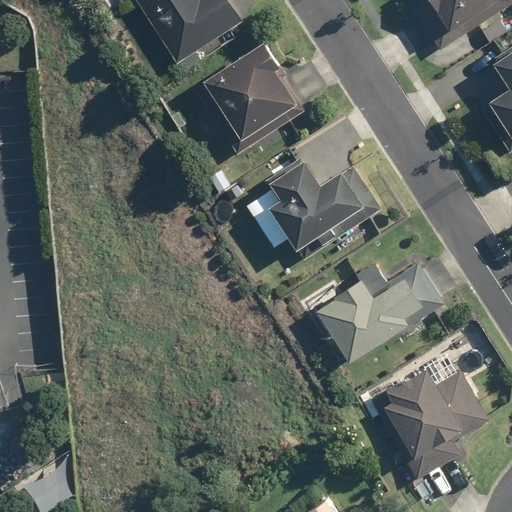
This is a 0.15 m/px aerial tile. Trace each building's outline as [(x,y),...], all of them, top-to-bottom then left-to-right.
[(144,0),(182,58),(250,13),(241,0),(144,0)] [(411,0),(447,48),(468,33),(464,28),(501,0),(411,0)] [(285,66),(294,60),(277,35),(201,87),(246,153),(261,142),(257,135),(308,100),(285,66)] [(511,51),(503,58),(511,70),(511,86),(485,106),(511,141),(511,143),(511,51)] [(250,202),(278,246),(297,235),(304,245),(381,196),(359,161),(330,180),(315,156),(274,182),(276,186),(250,202)] [(437,298),(441,305),(453,297),(420,257),(382,289),(369,273),(327,309),(360,358),(423,317),(418,310),(437,298)] [(474,422),(477,428),(495,417),(463,365),(446,376),(436,360),(375,398),(413,460),(424,478),(460,455),(449,438),(474,422)] [(347,511),(333,493),(306,511),(347,511)]
